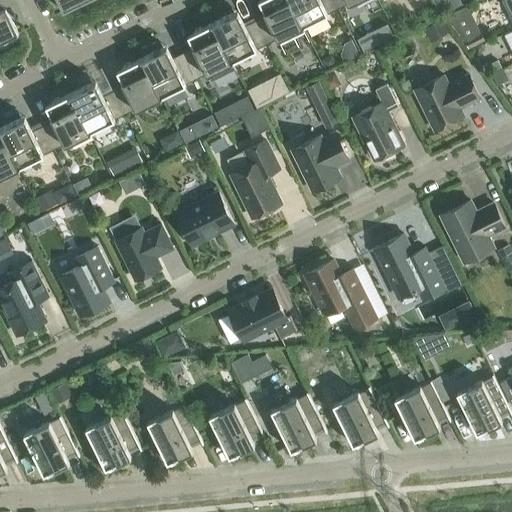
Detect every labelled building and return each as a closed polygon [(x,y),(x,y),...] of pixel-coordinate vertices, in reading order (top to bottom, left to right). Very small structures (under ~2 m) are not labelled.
[(58,0),(64,12),(76,6),(77,9),(81,6),(80,4),(87,0),(58,0)] [(265,13),(254,18),(268,44),(278,39),(278,40),(303,27),(289,0),(260,0),(259,1),(265,13)] [(289,0),(303,27),(328,15),(328,14),(339,9),(334,0),(289,0)] [(334,0),(339,9),(349,4),(358,0),(334,0)] [(460,0),(438,0),(435,2),(441,15),(463,4),(460,0)] [(511,0),(502,0),(511,19),(511,0)] [(467,6),(447,16),(452,24),(465,40),(469,48),(485,40),(481,32),(472,14),(467,6)] [(0,43),(3,42),(4,45),(9,42),(8,40),(19,34),(6,8),(0,11),(0,43)] [(226,17),(213,24),(232,62),(258,50),(257,49),(268,44),(254,18),(244,23),(238,11),(232,14),(231,13),(225,15),(226,17)] [(442,20),(426,28),(431,38),(447,30),(442,20)] [(194,48),(183,53),(197,80),(207,74),(207,75),(232,62),(213,24),(202,29),(201,27),(195,30),(196,32),(188,36),(194,48)] [(388,25),(358,39),(364,52),(394,37),(388,25)] [(155,52),(142,59),(162,98),(187,85),(186,85),(197,80),(183,53),(173,58),(167,46),(161,49),(160,48),(154,50),(155,52)] [(329,57),(323,60),(328,70),(338,65),(334,58),(329,57)] [(123,83),(113,88),(126,115),(136,110),(162,98),(142,59),(131,64),(130,62),(125,65),(125,67),(117,71),(123,83)] [(498,60),(489,65),(493,73),(502,68),(498,60)] [(335,72),(324,77),(330,89),(336,86),(339,79),(335,72)] [(280,75),(249,90),(257,108),(289,92),(280,75)] [(444,76),(415,90),(435,130),(464,116),(460,107),(467,103),(467,105),(481,98),(469,75),(449,85),(444,76)] [(84,87),(71,94),(91,133),(116,120),(115,120),(126,115),(113,88),(102,93),(96,82),(90,85),(89,83),(83,86),(84,87)] [(319,82),(308,88),(317,107),(328,101),(319,82)] [(383,103),(354,117),(375,160),(404,145),(388,112),(399,106),(387,84),(376,90),(383,103)] [(52,118),(42,123),(55,150),(65,145),(66,145),(91,133),(71,94),(60,99),(59,98),(54,100),(55,102),(46,106),(52,118)] [(227,107),(215,113),(221,127),(233,121),(227,107)] [(255,110),(243,116),(254,136),(271,128),(261,107),(255,110)] [(212,115),(190,126),(196,138),(218,127),(212,115)] [(13,123),(0,129),(20,168),(45,156),(44,155),(55,150),(42,123),(31,129),(25,117),(19,120),(18,118),(12,121),(13,123)] [(0,177),(20,168),(0,129),(0,177)] [(292,150),(293,151),(313,191),(341,177),(336,167),(350,160),(336,132),(323,139),(321,136),(292,150)] [(200,140),(187,147),(192,157),(205,151),(200,140)] [(252,165),(231,175),(252,218),(282,203),(268,175),(280,169),(267,141),(246,151),(252,165)] [(140,171),(120,181),(127,194),(147,184),(140,171)] [(219,192),(176,213),(192,246),(195,244),(198,245),(205,241),(206,239),(235,224),(219,192)] [(471,201),(442,216),(465,262),(494,247),(488,236),(506,227),(494,203),(481,210),(483,212),(478,215),(471,201)] [(142,228),(117,240),(136,280),(161,267),(156,255),(160,253),(161,254),(173,248),(161,225),(145,233),(142,228)] [(404,234),(369,252),(376,249),(399,297),(417,289),(423,299),(446,288),(448,292),(462,285),(443,247),(429,254),(426,247),(425,248),(428,253),(419,258),(418,255),(414,254),(414,253),(404,234)] [(511,250),(509,245),(499,250),(502,257),(511,251),(511,250)] [(110,302),(103,287),(115,281),(98,247),(75,258),(79,267),(61,276),(81,316),(110,302)] [(354,269),(342,275),(334,260),(305,274),(325,315),(343,306),(355,329),(378,318),(354,269)] [(47,320),(37,301),(50,295),(33,261),(9,272),(14,281),(0,287),(0,298),(18,335),(47,320)] [(245,302),(229,310),(244,340),(275,325),(281,338),(297,330),(290,316),(287,318),(272,288),(257,296),(256,295),(244,301),(245,302)] [(469,301),(461,305),(468,318),(475,315),(469,301)] [(411,336),(421,357),(434,351),(425,335),(411,336)] [(150,342),(140,346),(146,357),(155,352),(150,342)] [(365,344),(355,349),(359,359),(369,354),(365,344)] [(248,354),(231,362),(241,383),(258,374),(252,361),(248,354)] [(180,361),(168,362),(174,374),(184,369),(180,361)] [(477,433),(480,432),(481,434),(487,431),(486,429),(503,421),(502,418),(511,413),(511,414),(511,411),(494,374),(493,375),(493,376),(483,381),(483,380),(457,393),(477,433)] [(511,376),(501,382),(511,402),(511,376)] [(415,439),(418,438),(419,440),(425,437),(424,435),(441,427),(440,424),(450,419),(450,421),(452,420),(432,380),(431,381),(431,382),(421,387),(421,386),(395,399),(415,439)] [(66,382),(51,390),(57,403),(72,396),(66,382)] [(353,445),(356,444),(357,446),(363,443),(362,441),(379,432),(378,430),(388,425),(389,426),(390,426),(370,386),(369,387),(369,388),(359,393),(359,392),(333,405),(353,445)] [(292,451),(294,450),(295,452),(301,449),(300,447),(318,438),(316,435),(326,430),(327,432),(328,432),(308,392),(307,393),(297,398),(271,410),(292,451)] [(230,457),(233,456),(233,458),(239,455),(238,453),(256,444),(254,441),(264,437),(265,438),(266,438),(246,398),(245,399),(246,399),(236,404),(235,404),(210,416),(230,457)] [(168,463),(171,462),(172,463),(177,461),(176,459),(194,450),(192,447),(202,443),(203,444),(204,444),(185,404),(183,405),(184,405),(174,410),(148,422),(168,463)] [(106,469),(109,468),(110,470),(115,467),(115,465),(132,456),(131,453),(141,448),(141,450),(143,450),(123,410),(122,411),(112,416),(112,415),(86,428),(106,469)] [(44,475),(47,474),(48,475),(54,473),(53,471),(70,462),(69,459),(79,454),(80,456),(81,456),(61,416),(60,417),(50,422),(50,421),(24,434),(44,475)] [(0,472),(8,468),(7,465),(17,460),(18,462),(19,461),(0,423),(0,472)]
